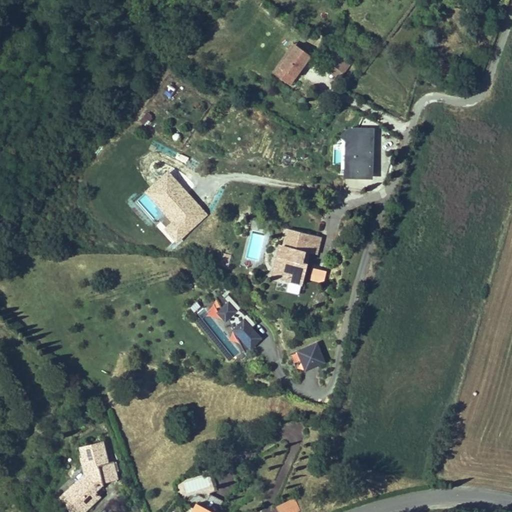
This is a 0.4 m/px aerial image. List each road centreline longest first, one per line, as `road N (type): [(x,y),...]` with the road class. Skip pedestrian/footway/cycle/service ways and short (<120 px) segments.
road 1 (residential): [(511,14),(476,97),(424,97),(416,104),(330,379)]
road 2 (residential): [(511,501),(453,494),(367,511)]
